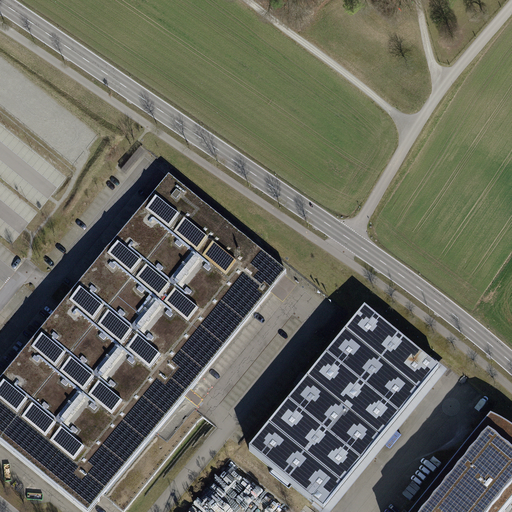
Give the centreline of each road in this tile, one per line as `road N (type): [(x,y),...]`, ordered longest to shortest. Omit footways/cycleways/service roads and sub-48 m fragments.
road 1 (secondary): [(511,362),(349,239),(0,1)]
road 2 (track): [(414,127),(247,0)]
